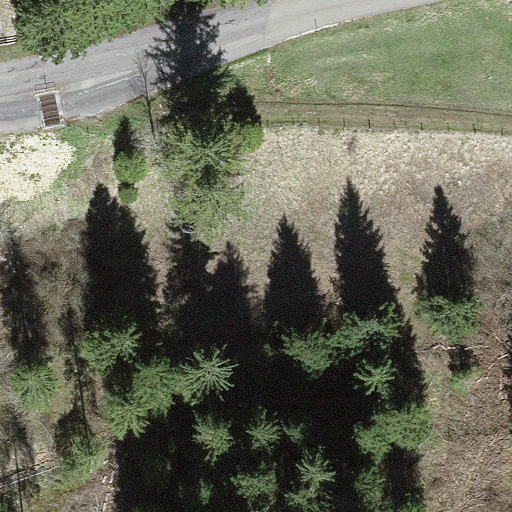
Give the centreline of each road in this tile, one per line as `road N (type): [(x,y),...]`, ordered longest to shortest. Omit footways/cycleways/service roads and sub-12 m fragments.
road 1 (track): [(32,80),(252,118),(438,115),(511,127)]
road 2 (unclassified): [(0,85),(340,0)]
